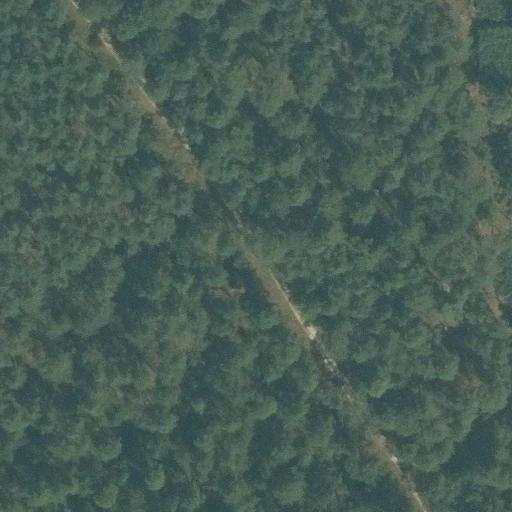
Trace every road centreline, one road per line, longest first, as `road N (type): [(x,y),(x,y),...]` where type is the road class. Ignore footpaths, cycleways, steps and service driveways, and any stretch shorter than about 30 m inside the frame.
road 1 (track): [(69,0),(141,68),(330,369),(431,511)]
road 2 (track): [(409,474),(511,394)]
